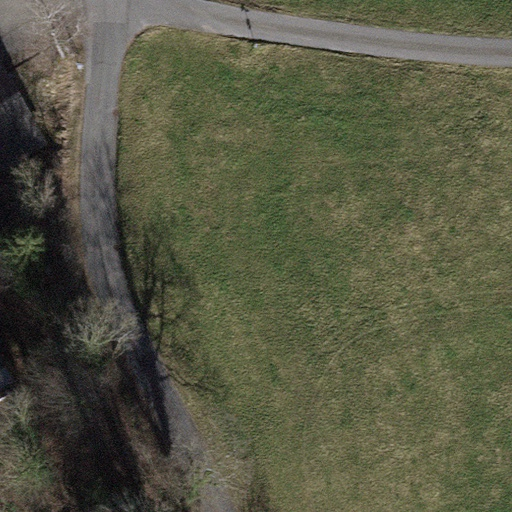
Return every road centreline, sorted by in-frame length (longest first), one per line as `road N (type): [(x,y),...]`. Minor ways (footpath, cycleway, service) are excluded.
road 1 (track): [(209,511),(108,261),(105,93),(120,0)]
road 2 (unclassified): [(123,0),(411,64),(511,58)]
